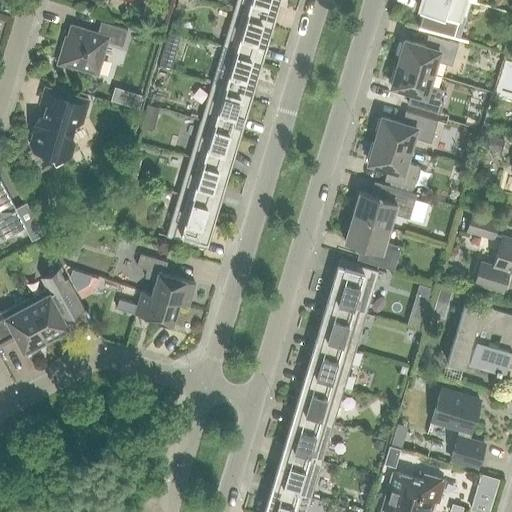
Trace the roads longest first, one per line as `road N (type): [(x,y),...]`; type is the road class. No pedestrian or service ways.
road 1 (residential): [(253,403),(374,0)]
road 2 (residential): [(322,0),(203,390)]
road 3 (residential): [(203,390),(101,359),(0,413)]
road 4 (residential): [(203,390),(170,511)]
